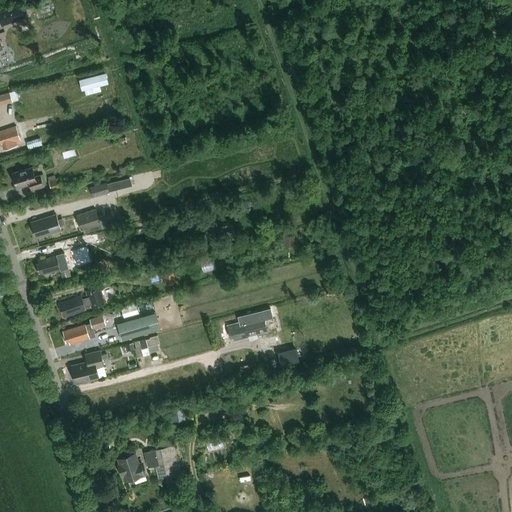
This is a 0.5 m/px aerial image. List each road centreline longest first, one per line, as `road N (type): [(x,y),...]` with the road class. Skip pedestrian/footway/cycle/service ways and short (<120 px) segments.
road 1 (residential): [(100,511),(0,229)]
road 2 (track): [(58,392),(231,348)]
road 3 (track): [(203,511),(194,431),(205,417),(244,411)]
